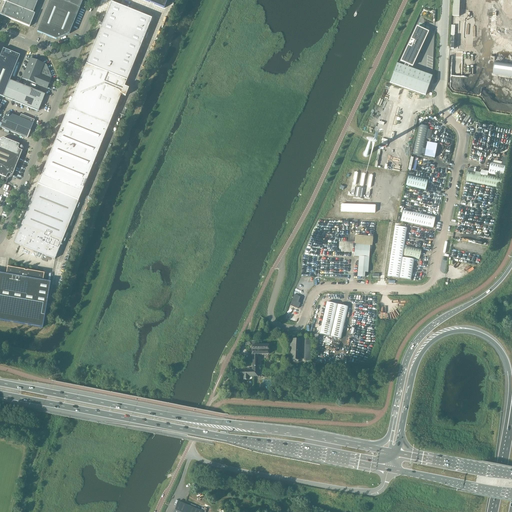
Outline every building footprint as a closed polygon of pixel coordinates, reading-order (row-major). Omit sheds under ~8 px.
[(49,0),(37,32),(56,40),(69,34),(82,0),(49,0)] [(143,0),(164,8),(167,0),(143,0)] [(72,98),(38,184),(78,201),(121,95),(125,97),(128,89),(124,87),(141,45),(152,19),(111,2),(101,28),(75,93),(76,93),(74,99),(72,98)] [(396,63),(389,82),(426,95),(432,76),(408,67),(409,66),(412,67),(428,32),(416,27),(400,62),(405,64),(404,66),(396,63)] [(0,56),(0,95),(13,101),(20,84),(10,80),(20,55),(3,48),(0,56)] [(50,79),(51,77),(46,65),(44,64),(30,58),(22,79),(35,84),(47,89),(51,79),(50,79)] [(20,84),(13,101),(38,111),(45,94),(20,84)] [(0,127),(27,138),(35,120),(21,114),(20,118),(6,112),(0,127)] [(423,157),(427,139),(430,140),(432,131),(428,130),(429,127),(419,125),(413,155),(423,157)] [(0,175),(8,179),(12,177),(23,148),(22,146),(3,138),(0,139),(0,175)] [(488,174),(504,177),(506,165),(491,163),(488,174)] [(503,178),(469,171),(467,181),(501,188),(503,178)] [(406,185),(426,190),(428,179),(408,175),(406,185)] [(55,259),(78,201),(38,184),(16,238),(16,239),(16,238),(17,239),(17,240),(17,242),(18,243),(19,243),(19,244),(19,245),(55,259)] [(433,228),(435,218),(404,211),(401,222),(433,228)] [(387,276),(411,279),(414,259),(402,257),(407,227),(395,226),(387,276)] [(357,276),(364,277),(364,272),(367,272),(370,245),(354,244),(354,256),(359,256),(357,276)] [(421,249),(407,246),(404,256),(419,259),(421,249)] [(43,281),(44,274),(44,273),(27,270),(27,271),(25,270),(7,267),(6,274),(0,273),(0,320),(43,328),(51,282),(43,281)] [(289,305),(297,309),(300,303),(298,302),(300,297),(294,294),(289,305)] [(319,333),(330,336),(337,304),(327,302),(319,333)] [(337,304),(330,336),(340,338),(348,307),(337,304)] [(290,339),(289,360),(300,360),(301,339),(290,339)] [(240,376),(243,376),(243,380),(247,380),(247,376),(258,376),(258,366),(258,357),(258,354),(269,354),(269,345),(252,345),(252,354),(252,369),(240,369),(240,376)] [(202,511),(203,511),(179,501),(173,511),(202,511)]
